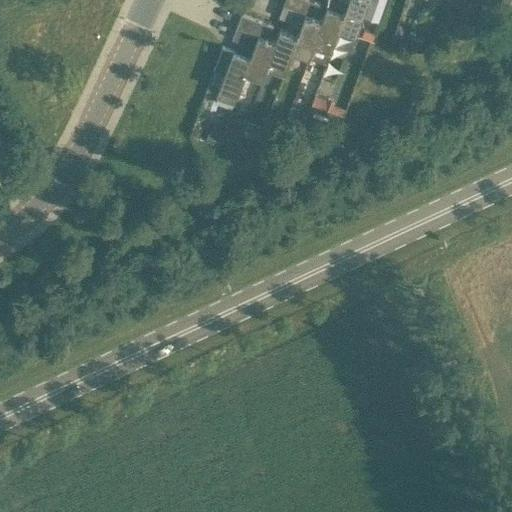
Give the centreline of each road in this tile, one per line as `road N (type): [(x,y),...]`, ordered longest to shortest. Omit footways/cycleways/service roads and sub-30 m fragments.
road 1 (primary): [(0,417),(511,181)]
road 2 (unclassified): [(0,233),(62,183),(150,0)]
road 3 (track): [(511,506),(436,321)]
